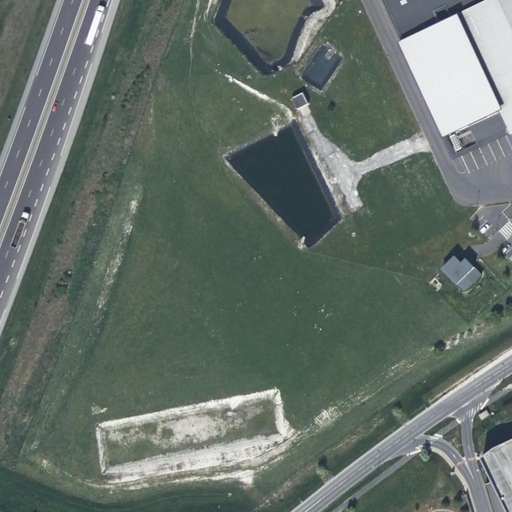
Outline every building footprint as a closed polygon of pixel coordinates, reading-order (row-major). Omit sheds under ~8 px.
[(511,0),(385,0),(452,139),(507,116),(511,127),(511,0)] [(291,97),(297,109),(308,103),(302,92),(291,97)] [(284,102),(277,107),(282,117),(290,113),(284,102)] [(454,257),(442,270),(465,291),(481,275),(468,262),(465,259),(460,264),(454,257)] [(511,511),(511,442),(483,459),(508,511),(511,511)]
